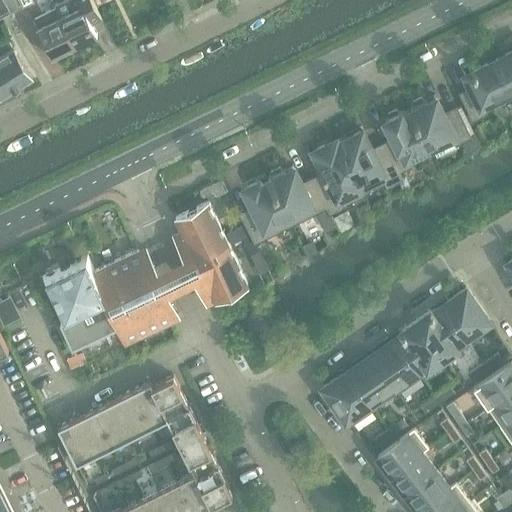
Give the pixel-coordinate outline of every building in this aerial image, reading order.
[(0,0),(0,20),(12,14),(4,0),(0,0)] [(20,0),(4,0),(12,14),(24,7),(20,0)] [(76,46),(99,34),(93,23),(101,19),(91,0),(64,0),(54,5),(56,8),(56,7),(76,46)] [(53,57),(76,46),(56,7),(56,8),(34,19),(53,57)] [(21,87),(34,79),(15,48),(13,49),(9,42),(0,47),(0,95),(2,98),(15,90),(21,87)] [(15,48),(34,79),(34,78),(15,48)] [(511,51),(505,54),(507,58),(499,62),(498,60),(497,61),(498,63),(511,91),(511,51)] [(495,59),(473,70),(475,73),(474,73),(474,74),(467,78),(471,87),(460,93),(473,119),(485,113),(482,106),(490,102),(492,105),(511,96),(511,95),(511,91),(498,63),(497,61),(496,61),(495,59)] [(412,110),(430,148),(454,136),(457,142),(470,136),(456,107),(444,113),(437,98),(428,102),(426,98),(424,99),(424,98),(422,99),(421,97),(412,102),(413,104),(412,105),(410,106),(412,110)] [(395,138),(383,143),(397,171),(398,171),(410,165),(407,159),(430,148),(412,110),(404,114),(402,111),(400,112),(399,111),(397,111),(397,110),(388,114),(389,116),(387,117),(387,118),(385,119),(395,138)] [(397,171),(383,143),(372,149),(363,130),(338,142),(338,140),(337,141),(337,142),(359,186),(363,194),(364,193),(363,191),(386,180),(388,184),(402,177),(398,171),(397,171)] [(315,153),(324,172),(314,178),(328,206),(327,206),(330,213),(343,206),(342,204),(363,194),(359,186),(337,142),(337,141),(335,141),(334,140),(315,149),(316,153),(315,153)] [(270,175),(268,176),(270,180),(292,223),(316,211),(327,206),(328,206),(314,178),(302,183),(295,168),(286,172),(284,168),(283,169),(282,168),(280,169),(280,167),(271,172),(272,173),(270,174),(270,175)] [(246,187),(244,188),(245,192),(253,207),(241,213),(255,241),(267,235),(292,223),(270,180),(262,184),(260,180),(258,181),(258,180),(256,181),(256,182),(247,186),(245,186),(246,187)] [(209,201),(176,217),(193,254),(203,274),(215,300),(248,284),(209,201)] [(313,239),(302,245),(307,255),(318,250),(313,239)] [(135,251),(108,264),(125,299),(155,285),(150,274),(138,250),(135,251)] [(203,274),(193,254),(186,258),(170,265),(150,274),(155,285),(160,295),(180,285),(195,278),(203,274)] [(54,270),(46,274),(43,276),(42,278),(59,317),(73,347),(115,326),(117,326),(125,343),(142,335),(125,299),(108,264),(95,270),(88,255),(54,271),(54,270)] [(155,285),(125,299),(142,335),(171,321),(172,321),(160,295),(155,285)] [(467,287),(443,304),(465,337),(466,337),(490,321),(467,287)] [(10,295),(0,300),(0,316),(4,324),(21,315),(10,295)] [(442,354),(443,355),(442,356),(446,362),(461,351),(460,350),(470,343),(466,337),(465,337),(443,304),(434,310),(433,309),(432,310),(431,307),(417,317),(419,320),(442,354)] [(402,327),(403,329),(403,330),(403,331),(396,336),(418,370),(419,370),(427,364),(428,365),(442,356),(443,355),(442,354),(419,320),(417,317),(402,327)] [(0,511),(12,511),(10,509),(9,505),(7,503),(7,502),(5,498),(4,495),(2,491),(0,487),(0,349),(9,344),(0,325),(0,511)] [(395,387),(394,387),(398,393),(423,376),(419,370),(418,370),(396,336),(384,344),(382,341),(370,350),(372,353),(395,387)] [(370,350),(356,359),(358,362),(348,369),(371,403),(372,403),(394,387),(395,387),(372,353),(370,350)] [(82,352),(67,359),(71,368),(86,361),(82,352)] [(498,352),(483,363),(488,370),(503,359),(498,352)] [(511,361),(511,360),(474,387),(487,406),(511,388),(511,361)] [(483,363),(468,373),(473,380),(488,370),(483,363)] [(348,369),(323,387),(346,420),(350,426),(376,409),(372,403),(371,403),(348,369)] [(162,402),(168,414),(188,404),(182,391),(174,375),(153,385),(162,402)] [(151,380),(132,389),(151,426),(168,418),(169,417),(168,414),(162,402),(153,385),(151,380)] [(451,385),(436,396),(440,402),(455,392),(451,385)] [(511,416),(511,388),(487,406),(500,425),(511,416)] [(132,389),(114,399),(132,436),(151,426),(132,389)] [(436,396),(421,406),(425,413),(440,402),(436,396)] [(114,399),(95,408),(114,445),(132,436),(114,399)] [(453,401),(446,405),(460,425),(466,420),(453,401)] [(169,417),(168,418),(172,427),(181,445),(203,434),(194,416),(188,404),(168,414),(169,417)] [(95,408),(77,417),(95,454),(114,445),(95,408)] [(511,416),(500,425),(511,442),(511,416)] [(77,417),(58,426),(77,463),(95,454),(77,417)] [(447,417),(440,422),(447,432),(454,427),(447,417)] [(388,428),(393,435),(408,425),(403,418),(388,428)] [(466,420),(460,425),(467,435),(473,430),(466,420)] [(378,458),(379,459),(378,461),(384,468),(385,467),(386,469),(387,468),(392,474),(422,451),(423,452),(429,447),(414,427),(408,432),(378,455),(379,457),(378,458)] [(454,427),(447,432),(454,442),(461,437),(454,427)] [(388,428),(373,439),(378,446),(393,435),(388,428)] [(196,471),(197,474),(218,464),(212,451),(203,434),(181,445),(190,462),(195,472),(196,471)] [(170,440),(159,445),(162,451),(173,446),(170,440)] [(159,445),(148,450),(152,456),(162,451),(159,445)] [(486,448),(479,452),(486,462),(492,458),(486,448)] [(176,451),(165,456),(168,462),(179,457),(176,451)] [(393,475),(392,476),(393,477),(392,479),(398,486),(399,485),(400,487),(401,486),(406,492),(436,469),(423,452),(422,451),(392,474),(393,475)] [(473,455),(466,459),(473,469),(480,465),(473,455)] [(165,456),(154,462),(157,468),(168,462),(165,456)] [(134,458),(123,463),(126,469),(137,464),(134,458)] [(492,458),(486,462),(493,472),(499,468),(492,458)] [(123,463),(112,468),(115,475),(126,469),(123,463)] [(224,475),(218,464),(197,474),(203,485),(212,503),(233,493),(224,475)] [(480,465),(473,469),(480,479),(487,475),(480,465)] [(139,469),(129,474),(131,480),(142,475),(139,469)] [(406,494),(407,496),(406,497),(412,504),(413,503),(414,505),(415,504),(420,510),(450,487),(449,486),(436,469),(406,492),(407,493),(406,494)] [(195,472),(178,480),(193,511),(206,511),(214,508),(212,503),(203,485),(197,474),(196,471),(195,472)] [(105,472),(94,478),(97,484),(108,478),(105,472)] [(129,474),(118,480),(121,486),(131,480),(129,474)] [(193,511),(178,480),(159,490),(170,511),(193,511)] [(450,487),(420,510),(421,511),(420,511),(455,511),(464,505),(470,500),(456,481),(449,486),(450,487)] [(110,483),(99,489),(102,495),(113,489),(110,483)] [(511,492),(509,488),(503,493),(510,502),(511,500),(511,492)] [(170,511),(159,490),(140,499),(147,511),(170,511)] [(503,493),(496,497),(503,507),(510,502),(503,493)] [(147,511),(140,499),(122,508),(123,511),(147,511)] [(455,511),(479,511),(470,500),(464,505),(455,511)]
